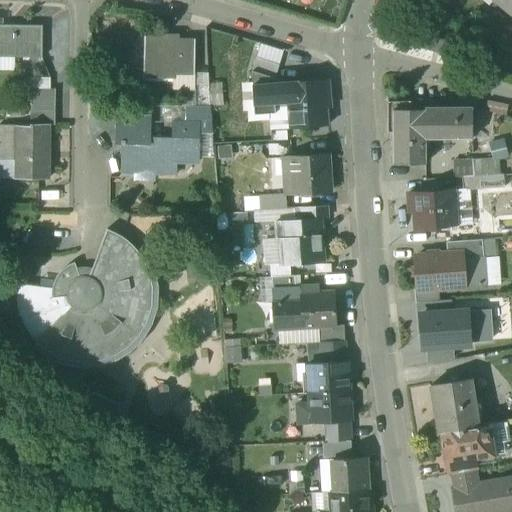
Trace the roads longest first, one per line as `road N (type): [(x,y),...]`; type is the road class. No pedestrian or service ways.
road 1 (residential): [(356,53),(373,284),(406,511)]
road 2 (residential): [(356,53),(173,0)]
road 3 (residential): [(80,0),(81,189)]
road 4 (residential): [(356,53),(511,95)]
road 5 (unclassified): [(0,444),(120,511)]
